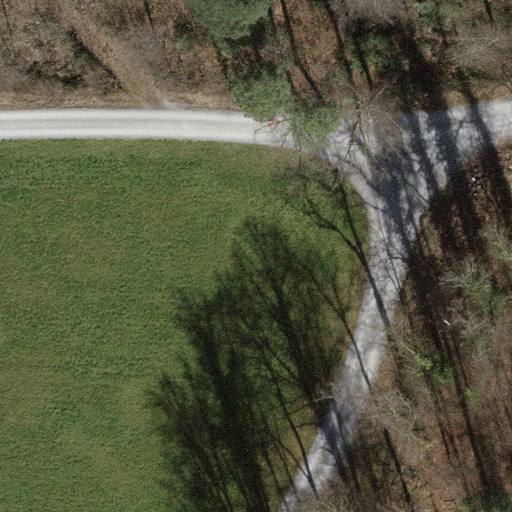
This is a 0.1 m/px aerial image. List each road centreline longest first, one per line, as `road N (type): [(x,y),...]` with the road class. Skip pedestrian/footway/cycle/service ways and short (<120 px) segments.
road 1 (track): [(0,128),(412,133)]
road 2 (track): [(298,511),(361,384),(412,133)]
road 3 (track): [(181,128),(48,0)]
